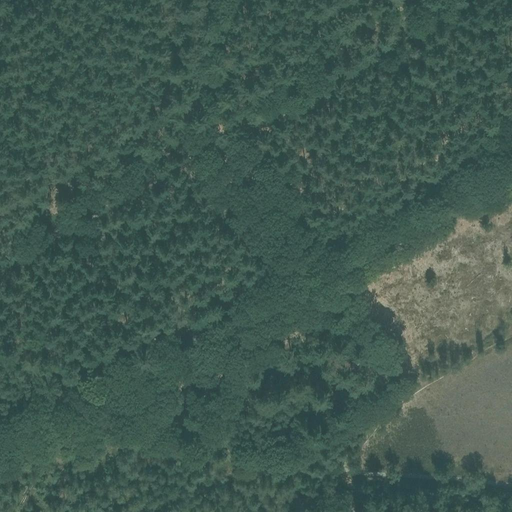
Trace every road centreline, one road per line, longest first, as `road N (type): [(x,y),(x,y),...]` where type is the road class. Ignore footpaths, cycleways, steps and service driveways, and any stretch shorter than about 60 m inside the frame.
road 1 (track): [(0,351),(109,395),(511,177)]
road 2 (track): [(411,0),(0,241)]
road 3 (track): [(203,0),(189,61),(225,170),(260,213),(308,247),(326,276)]
road 4 (track): [(109,395),(0,452)]
